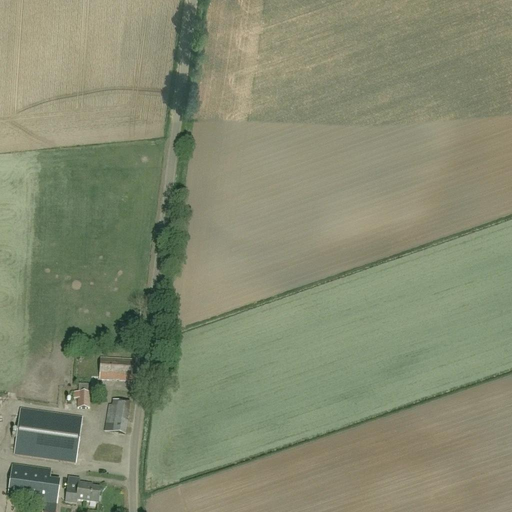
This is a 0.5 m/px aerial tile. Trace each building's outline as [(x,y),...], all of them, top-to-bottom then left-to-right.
[(132,383),(133,361),(100,359),(99,381),(132,383)] [(90,409),(90,393),(73,393),(73,400),(77,400),(77,409),(90,409)] [(125,436),(131,404),(113,401),(112,406),(110,406),(105,432),(125,436)] [(76,465),(83,418),(20,409),(14,456),(76,465)] [(60,482),(49,481),(51,471),(12,466),(7,499),(57,506),(60,482)] [(98,505),(100,489),(88,487),(88,485),(79,484),(78,492),(67,491),(66,502),(76,504),(76,501),(98,505)]
